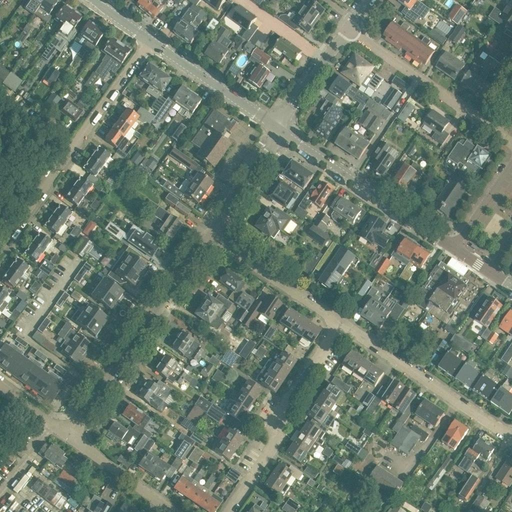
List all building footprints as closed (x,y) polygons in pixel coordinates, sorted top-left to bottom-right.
[(34,16),(38,9),(44,0),(29,0),(28,2),(30,3),(25,10),(34,16)] [(53,0),(44,0),(38,9),(46,15),(42,21),(47,24),(51,18),(48,16),(57,3),(53,0)] [(140,10),(145,14),(155,0),(141,0),(137,6),(141,9),(140,10)] [(155,0),(145,14),(150,18),(151,16),(154,19),(164,7),(161,5),(164,0),(174,0),(179,4),(182,0),(155,0)] [(204,0),(220,11),(228,0),(204,0)] [(312,19),(317,22),(324,11),(314,4),(316,0),(304,0),(307,1),(300,11),(312,19)] [(423,20),(430,11),(417,1),(415,0),(398,0),(398,2),(406,8),(401,14),(415,23),(419,17),(423,20)] [(447,18),(458,25),(467,12),(457,5),(447,18)] [(50,35),(38,50),(43,54),(49,45),(54,39),(73,13),(64,7),(55,20),(60,24),(51,36),(50,35)] [(232,19),(250,32),(259,20),(241,7),(232,19)] [(504,22),(511,27),(511,12),(509,10),(507,9),(503,14),(495,9),(489,19),(499,25),(501,27),(504,22)] [(173,32),(182,39),(198,17),(193,13),(193,12),(192,12),(193,12),(190,10),(173,32)] [(292,14),(285,24),(295,31),(298,27),(308,34),(317,22),(312,19),(300,11),(296,17),(292,14)] [(73,13),(54,39),(58,41),(62,35),(67,39),(81,19),(73,13)] [(169,19),(163,15),(160,20),(165,24),(169,19)] [(198,17),(182,39),(191,45),(200,33),(196,30),(203,20),(198,17)] [(392,46),(407,25),(404,23),(400,28),(392,22),(383,36),(386,38),(385,40),(392,46)] [(77,56),(96,29),(88,23),(79,36),(80,36),(75,43),(78,46),(73,53),(77,55),(77,56)] [(27,25),(17,40),(22,44),(32,28),(27,25)] [(404,51),(413,37),(406,32),(410,27),(407,25),(392,46),(400,51),(401,49),(404,51)] [(491,36),(499,41),(504,34),(501,32),(503,28),(501,27),(499,25),(491,36)] [(459,26),(450,40),(456,44),(466,31),(459,26)] [(220,46),(225,38),(227,39),(230,34),(222,28),(218,34),(219,34),(214,42),(214,41),(205,54),(220,65),(228,52),(220,46)] [(95,47),(104,34),(96,29),(77,56),(73,62),(77,65),(81,59),(86,52),(89,54),(95,47)] [(447,41),(435,32),(431,38),(444,46),(447,41)] [(500,65),(511,47),(511,40),(504,36),(500,42),(489,58),(500,65)] [(413,60),(427,39),(424,37),(421,42),(413,37),(404,51),(407,53),(405,55),(413,60)] [(88,89),(98,77),(99,76),(103,71),(120,45),(111,39),(102,52),(106,55),(102,61),(103,62),(95,73),(93,74),(84,86),(88,89)] [(295,63),(302,53),(281,39),(274,48),(295,63)] [(427,39),(413,60),(420,65),(422,63),(425,65),(434,52),(427,46),(430,42),(427,39)] [(246,44),(240,40),(234,49),(240,53),(246,44)] [(255,46),(262,50),(265,45),(258,41),(255,46)] [(243,51),(250,55),(255,48),(248,43),(243,51)] [(49,45),(43,54),(41,57),(47,62),(56,50),(49,45)] [(114,74),(121,65),(130,52),(120,45),(103,71),(99,76),(98,77),(103,80),(110,71),(114,74)] [(266,66),(271,59),(257,49),(252,57),(249,61),(255,65),(253,67),(247,75),(250,77),(247,80),(259,89),(270,73),(263,69),(265,66),(266,66)] [(456,81),(466,67),(446,53),(436,68),(456,81)] [(342,74),(360,86),(360,84),(367,89),(368,87),(375,92),(384,80),(376,75),(375,77),(369,73),(372,68),(355,56),(342,74)] [(480,78),(488,66),(484,63),(480,70),(474,66),(470,72),(461,85),(471,92),(480,78)] [(144,83),(149,86),(159,72),(148,65),(139,79),(144,83)] [(480,78),(471,92),(481,98),(489,86),(484,82),(488,75),(492,69),(488,66),(480,78)] [(51,86),(59,74),(51,69),(44,80),(51,86)] [(159,72),(149,86),(161,94),(170,80),(159,72)] [(10,75),(2,85),(13,93),(21,83),(10,75)] [(370,100),(350,86),(339,78),(333,87),(332,86),(328,90),(330,91),(330,92),(340,100),(345,93),(365,107),(370,100)] [(408,87),(409,86),(402,81),(398,87),(405,92),(408,87)] [(181,108),(191,95),(181,88),(172,101),(168,98),(166,102),(158,114),(155,118),(154,118),(152,121),(154,121),(155,122),(157,123),(159,123),(161,122),(163,121),(164,119),(165,118),(166,116),(172,108),(176,104),(181,108)] [(137,105),(140,101),(131,94),(127,99),(137,105)] [(52,111),(60,101),(52,95),(44,106),(52,111)] [(191,95),(181,108),(187,112),(184,117),(188,120),(201,102),(191,95)] [(332,105),(336,99),(329,95),(325,101),(327,102),(332,106),(332,105)] [(151,109),(158,114),(166,102),(159,97),(151,109)] [(389,99),(384,106),(390,110),(395,103),(389,99)] [(370,100),(365,107),(386,121),(391,114),(370,100)] [(67,118),(75,107),(67,101),(59,112),(67,118)] [(332,105),(332,106),(327,102),(321,111),(326,114),(314,132),(326,140),(338,123),(336,122),(338,119),(343,122),(347,116),(332,105)] [(75,107),(67,118),(74,123),(82,112),(75,107)] [(154,118),(141,108),(135,116),(127,110),(119,121),(130,129),(137,120),(143,124),(146,124),(149,125),(154,118)] [(229,121),(213,109),(189,143),(200,151),(197,156),(196,156),(196,157),(203,162),(202,164),(205,165),(206,164),(213,169),(214,169),(214,168),(217,163),(218,164),(218,163),(218,162),(221,157),(222,158),(222,157),(226,151),(226,152),(227,151),(226,151),(230,146),(231,145),(230,145),(231,145),(223,139),(224,138),(222,137),(225,132),(230,135),(237,125),(230,120),(229,121)] [(442,146),(449,136),(443,131),(449,123),(432,112),(424,124),(435,133),(431,139),(442,146)] [(373,134),(381,122),(366,113),(358,124),(353,121),(336,145),(358,160),(375,136),(373,134)] [(123,139),(130,129),(119,121),(112,131),(123,139)] [(170,138),(177,143),(186,130),(179,125),(170,138)] [(116,149),(123,139),(112,131),(104,141),(116,149)] [(461,172),(476,149),(466,142),(466,143),(463,141),(461,142),(459,144),(458,143),(448,159),(448,160),(446,162),(447,168),(454,172),(456,169),(461,172)] [(391,149),(382,143),(374,155),(379,158),(371,169),(383,177),(395,159),(387,154),(391,149)] [(476,149),(461,172),(471,178),(474,173),(476,174),(480,169),(482,171),(491,156),(477,147),(476,149)] [(99,149),(91,160),(102,168),(110,158),(99,149)] [(205,195),(212,184),(199,175),(202,170),(174,149),(169,156),(192,172),(189,176),(194,180),(190,184),(205,195)] [(123,160),(126,156),(118,150),(115,154),(123,160)] [(138,151),(130,162),(136,167),(145,156),(138,151)] [(87,165),(84,170),(90,175),(88,178),(97,185),(99,181),(95,178),(102,168),(91,160),(87,165)] [(149,161),(145,166),(151,171),(155,165),(149,161)] [(298,166),(293,162),(283,176),(281,175),(277,181),(279,182),(270,197),(286,207),(299,188),(304,191),(313,176),(312,175),(313,174),(308,171),(308,172),(303,169),(304,168),(298,165),(298,166)] [(411,168),(408,165),(405,163),(391,183),(405,192),(415,177),(418,179),(421,174),(419,172),(421,168),(414,163),(411,168)] [(113,176),(119,180),(123,176),(116,171),(113,176)] [(466,185),(471,178),(461,172),(456,178),(454,177),(451,181),(449,180),(445,185),(447,186),(433,208),(448,218),(468,187),(466,185)] [(116,184),(119,180),(113,176),(110,180),(113,182),(116,184)] [(78,182),(73,189),(84,197),(92,187),(100,193),(103,189),(97,185),(88,178),(85,182),(84,182),(81,179),(78,182)] [(190,185),(185,181),(180,187),(181,190),(179,192),(174,189),(175,188),(166,182),(161,188),(170,195),(179,201),(179,200),(180,201),(183,196),(197,205),(205,195),(190,184),(190,185)] [(111,192),(116,184),(113,182),(108,190),(111,192)] [(317,190),(312,187),(298,208),(306,213),(312,203),(321,209),(333,190),(323,183),(318,189),(317,189),(317,190)] [(73,189),(66,199),(77,208),(84,197),(73,189)] [(173,208),(179,201),(170,195),(165,202),(173,208)] [(344,225),(347,220),(353,224),(355,222),(358,224),(366,213),(356,207),(355,209),(342,200),(339,198),(332,209),(335,211),(331,216),(332,219),(333,221),(334,222),(335,222),(336,223),(337,224),(339,225),(340,225),(341,225),(344,225)] [(93,203),(99,208),(102,204),(96,199),(93,203)] [(186,217),(191,211),(179,202),(174,209),(186,217)] [(90,208),(96,212),(99,208),(93,203),(90,208)] [(170,216),(160,209),(150,203),(145,210),(151,215),(157,219),(164,224),(178,234),(184,225),(170,216)] [(53,217),(64,225),(71,215),(60,207),(53,217)] [(292,219),(277,209),(274,213),(269,210),(262,219),(280,232),(280,231),(283,233),(292,219)] [(313,226),(324,234),(328,228),(325,227),(330,219),(322,214),(313,226)] [(147,220),(154,224),(157,219),(151,215),(147,220)] [(56,235),(64,225),(53,217),(45,227),(56,235)] [(359,229),(363,231),(360,237),(373,246),(375,243),(384,248),(390,239),(381,233),(386,226),(384,225),(385,224),(379,220),(378,221),(372,217),(366,227),(361,224),(359,229)] [(274,240),(280,232),(262,219),(257,228),(274,240)] [(96,225),(90,221),(86,227),(90,229),(94,229),(96,225)] [(178,234),(164,224),(162,226),(160,224),(158,228),(160,230),(158,232),(172,242),(178,234)] [(124,235),(109,225),(105,231),(119,242),(122,238),(124,235)] [(331,238),(324,234),(313,226),(307,236),(324,248),(331,238)] [(72,231),(78,236),(82,231),(75,227),(72,231)] [(151,243),(153,241),(133,227),(126,237),(124,235),(122,238),(128,242),(151,259),(158,249),(151,243)] [(75,240),(78,236),(72,231),(69,236),(75,240)] [(32,245),(44,253),(51,243),(40,234),(32,245)] [(82,258),(92,244),(85,239),(75,253),(82,258)] [(407,266),(419,248),(406,239),(400,248),(398,252),(396,250),(391,256),(407,266)] [(36,263),(44,253),(32,245),(25,255),(36,263)] [(64,254),(67,250),(61,245),(58,249),(64,254)] [(125,253),(118,262),(122,265),(123,266),(141,279),(142,277),(143,278),(148,272),(148,271),(147,271),(149,269),(137,261),(141,256),(140,256),(136,253),(130,249),(129,248),(128,248),(125,253)] [(407,266),(405,269),(401,276),(409,281),(413,275),(409,272),(413,265),(421,270),(431,255),(421,248),(419,248),(407,266)] [(356,267),(360,261),(342,249),(319,282),(333,291),(337,284),(339,286),(343,279),(341,278),(351,264),(356,267)] [(329,249),(320,263),(323,265),(326,264),(332,254),(332,251),(329,249)] [(55,255),(49,263),(55,268),(61,259),(55,255)] [(309,275),(319,260),(313,256),(303,271),(309,275)] [(374,271),(382,277),(392,263),(383,257),(379,264),(375,270),(374,271)] [(10,270),(21,279),(28,268),(17,260),(10,270)] [(373,260),(370,266),(375,270),(379,264),(373,260)] [(39,270),(48,277),(51,273),(55,268),(49,263),(45,261),(41,267),(39,270)] [(111,273),(108,277),(111,279),(120,285),(123,281),(130,286),(134,289),(136,287),(136,288),(141,282),(141,281),(140,280),(141,279),(123,266),(122,265),(118,262),(112,272),(111,273)] [(468,282),(441,263),(438,268),(437,267),(426,282),(428,283),(424,288),(423,287),(412,303),(428,314),(434,305),(450,316),(459,303),(457,301),(466,288),(465,287),(468,282)] [(82,268),(78,274),(83,278),(87,272),(89,273),(92,269),(86,264),(82,268)] [(25,281),(21,279),(10,270),(2,281),(13,289),(18,283),(22,286),(25,281)] [(38,270),(35,275),(40,279),(41,280),(45,275),(38,270)] [(238,295),(245,284),(241,282),(242,282),(226,271),(219,281),(238,295)] [(79,284),(83,278),(78,274),(74,280),(79,284)] [(98,288),(117,302),(124,293),(104,279),(98,288)] [(32,287),(38,291),(41,287),(35,283),(32,287)] [(34,296),(38,291),(32,287),(28,291),(34,296)] [(111,311),(117,302),(98,288),(91,297),(111,311)] [(371,323),(382,306),(377,303),(380,299),(376,296),(378,292),(372,288),(363,302),(369,306),(361,317),(371,323)] [(73,293),(70,297),(82,305),(85,301),(81,298),(82,297),(74,291),(73,293)] [(60,299),(65,302),(69,296),(64,293),(60,299)] [(240,298),(233,293),(228,299),(246,312),(254,301),(243,294),(240,298)] [(214,302),(207,298),(201,306),(221,320),(232,305),(218,295),(214,302)] [(270,321),(281,305),(269,296),(262,306),(256,302),(250,311),(241,324),(248,328),(257,315),(258,313),(270,321)] [(490,325),(502,307),(489,298),(480,312),(474,321),(487,329),(490,324),(490,325)] [(61,308),(65,302),(60,299),(56,305),(61,308)] [(382,306),(371,323),(380,329),(387,319),(395,324),(404,310),(396,304),(391,312),(382,306)] [(89,306),(82,315),(102,329),(108,320),(89,306)] [(195,315),(217,331),(223,322),(221,320),(201,306),(200,309),(198,309),(196,312),(197,313),(195,315)] [(11,315),(17,319),(20,315),(14,310),(11,315)] [(247,314),(242,310),(235,320),(241,324),(247,314)] [(290,331),(299,317),(288,310),(279,324),(290,331)] [(78,311),(71,320),(76,324),(95,338),(102,329),(82,315),(78,311)] [(509,334),(511,329),(511,313),(500,329),(509,334)] [(14,323),(17,319),(11,315),(8,319),(14,323)] [(301,338),(310,324),(299,317),(290,331),(301,338)] [(42,325),(46,328),(51,322),(46,319),(42,325)] [(310,324),(301,338),(311,345),(321,331),(310,324)] [(42,334),(46,328),(42,325),(37,330),(42,334)] [(270,327),(263,338),(269,341),(276,331),(270,327)] [(71,330),(63,340),(65,341),(86,356),(93,346),(77,335),(75,334),(71,330)] [(176,340),(199,357),(203,352),(198,348),(200,346),(194,342),(181,333),(176,340)] [(492,345),(498,337),(492,333),(487,341),(492,345)] [(450,344),(468,355),(473,347),(455,336),(450,344)] [(198,363),(201,358),(199,357),(176,340),(170,348),(178,353),(189,361),(191,359),(198,363)] [(65,341),(60,348),(63,350),(61,354),(78,366),(83,359),(86,356),(65,341)] [(239,356),(245,360),(255,347),(249,342),(239,356)] [(0,367),(3,369),(17,348),(11,344),(9,347),(5,344),(0,351),(0,367)] [(507,365),(511,358),(511,344),(501,361),(507,365)] [(289,355),(293,349),(288,346),(284,352),(289,355)] [(257,352),(264,356),(266,352),(259,347),(257,352)] [(12,376),(25,358),(22,356),(24,353),(17,348),(3,369),(12,376)] [(293,349),(289,355),(300,362),(304,357),(293,349)] [(456,380),(469,361),(469,360),(466,365),(456,358),(459,354),(451,349),(438,368),(456,380)] [(238,358),(227,351),(220,362),(231,369),(238,358)] [(261,360),(264,356),(257,352),(254,356),(261,360)] [(275,364),(289,373),(296,362),(282,353),(275,364)] [(353,373),(362,360),(352,353),(343,366),(353,373)] [(183,380),(190,385),(193,380),(181,372),(183,370),(177,365),(165,356),(159,364),(183,380)] [(208,363),(216,368),(220,362),(212,357),(208,363)] [(25,358),(12,376),(22,383),(37,362),(30,358),(28,361),(25,358)] [(289,373),(275,364),(269,360),(262,370),(282,384),(289,373)] [(364,381),(373,367),(362,360),(353,373),(364,381)] [(474,392),(484,377),(480,374),(474,370),(477,366),(469,361),(456,380),(474,392)] [(32,390),(44,372),(41,370),(43,367),(37,362),(22,383),(32,390)] [(174,382),(179,386),(183,380),(159,364),(154,371),(160,376),(172,384),(174,382)] [(199,375),(207,380),(215,369),(209,365),(206,370),(203,368),(199,375)] [(502,374),(509,379),(511,373),(511,368),(508,365),(502,374)] [(373,367),(364,381),(374,388),(384,374),(373,367)] [(275,394),(282,384),(262,370),(255,381),(275,394)] [(214,375),(221,380),(224,375),(217,371),(214,375)] [(44,372),(32,390),(41,397),(56,376),(49,372),(47,375),(44,372)] [(491,404),(501,388),(491,382),(494,377),(493,376),(488,373),(487,372),(484,377),(474,392),(491,404)] [(218,384),(221,380),(214,375),(211,380),(218,384)] [(56,376),(41,397),(51,404),(64,386),(60,384),(62,381),(56,376)] [(335,378),(331,383),(342,390),(345,385),(335,378)] [(155,387),(147,381),(141,389),(163,404),(171,392),(158,383),(155,387)] [(240,392),(254,401),(261,391),(247,382),(240,392)] [(368,408),(365,412),(371,417),(382,401),(384,403),(386,404),(386,405),(392,409),(406,389),(395,382),(388,391),(383,399),(377,395),(375,398),(368,408)] [(504,384),(501,388),(491,404),(509,416),(511,410),(511,395),(509,393),(511,389),(504,384)] [(341,408),(348,397),(343,394),(329,385),(322,395),(335,404),(341,408)] [(345,385),(342,390),(347,394),(351,389),(345,385)] [(162,411),(165,406),(163,404),(141,389),(136,396),(149,405),(150,403),(162,411)] [(406,389),(392,409),(398,413),(398,412),(403,416),(406,411),(410,405),(416,396),(406,389)] [(247,412),(254,401),(240,392),(233,403),(230,401),(247,412)] [(370,394),(363,404),(368,408),(375,398),(370,394)] [(331,411),(335,404),(322,395),(315,406),(335,419),(338,415),(331,411)] [(195,406),(205,413),(206,414),(212,405),(200,398),(195,406)] [(240,423),(247,412),(230,401),(227,405),(230,407),(226,414),(213,405),(209,410),(222,419),(228,423),(231,417),(240,423)] [(435,428),(444,415),(425,402),(416,415),(413,420),(421,426),(424,421),(435,428)] [(130,405),(122,416),(135,425),(133,428),(132,429),(140,434),(139,435),(148,441),(149,439),(152,435),(144,429),(150,420),(144,416),(130,405)] [(197,424),(205,413),(195,406),(187,417),(197,424)] [(335,419),(315,406),(307,416),(321,426),(324,421),(329,425),(333,418),(335,419)] [(219,424),(222,419),(209,410),(206,415),(219,424)] [(356,420),(360,414),(353,410),(349,415),(356,420)] [(403,416),(392,431),(398,434),(411,414),(406,411),(403,416)] [(461,440),(468,431),(455,422),(449,432),(442,442),(454,451),(461,440)] [(108,431),(108,432),(114,436),(121,441),(127,445),(130,440),(132,437),(135,439),(136,440),(132,446),(135,452),(139,454),(143,448),(143,449),(148,441),(139,435),(140,434),(132,429),(129,427),(126,431),(114,423),(108,431)] [(301,433),(319,446),(321,447),(324,442),(320,440),(325,434),(308,423),(301,433)] [(192,434),(193,434),(197,428),(192,424),(187,431),(192,434)] [(404,426),(391,445),(408,457),(419,440),(424,443),(429,436),(414,426),(411,431),(404,426)] [(373,433),(366,428),(363,434),(370,438),(373,433)] [(222,442),(236,451),(243,440),(229,431),(222,442)] [(315,452),(319,446),(301,433),(294,443),(308,453),(311,455),(313,451),(315,452)] [(181,434),(178,438),(181,441),(191,448),(195,443),(181,434)] [(193,434),(192,435),(189,439),(195,443),(200,446),(204,441),(193,434)] [(148,441),(143,449),(148,452),(155,443),(150,440),(149,441),(148,441)] [(212,451),(215,453),(228,462),(236,451),(222,442),(220,440),(218,441),(217,441),(215,442),(214,444),(213,445),(213,446),(212,448),(212,449),(212,451)] [(488,445),(480,440),(472,452),(470,450),(464,458),(465,459),(458,468),(467,474),(470,470),(474,463),(475,463),(476,462),(480,458),(479,457),(488,445)] [(171,455),(176,459),(182,462),(192,448),(191,448),(181,441),(171,455)] [(349,442),(345,448),(357,456),(361,450),(349,442)] [(308,453),(294,443),(287,455),(300,464),(301,463),(304,466),(307,461),(303,459),(308,453)] [(50,448),(45,445),(38,454),(55,467),(57,464),(61,467),(66,460),(62,457),(64,454),(52,445),(50,448)] [(488,462),(490,458),(489,458),(494,449),(488,445),(479,457),(480,458),(476,462),(475,463),(474,463),(470,470),(467,474),(471,476),(458,496),(467,502),(480,482),(476,480),(487,464),(485,463),(487,461),(488,462)] [(195,448),(187,460),(196,465),(204,454),(195,448)] [(144,458),(139,467),(150,474),(158,461),(147,454),(148,452),(143,449),(139,455),(144,458)] [(330,459),(332,455),(325,450),(322,454),(330,459)] [(358,456),(364,460),(368,454),(362,450),(358,456)] [(120,456),(117,461),(127,469),(131,464),(120,456)] [(446,472),(453,462),(448,458),(441,468),(446,472)] [(176,471),(182,462),(176,459),(170,467),(176,471)] [(509,487),(511,482),(511,461),(508,459),(496,478),(509,487)] [(347,460),(342,467),(347,470),(351,464),(347,460)] [(158,461),(150,474),(160,482),(169,469),(158,461)] [(273,475),(287,484),(292,476),(299,481),(303,474),(291,466),(288,470),(280,464),(273,475)] [(319,474),(308,467),(304,472),(315,479),(319,474)] [(404,485),(377,467),(367,481),(394,499),(404,485)] [(193,482),(188,478),(192,471),(188,468),(173,490),(183,496),(193,482)] [(235,484),(237,480),(241,475),(231,469),(225,477),(235,484)] [(63,471),(57,479),(63,483),(60,488),(67,493),(70,489),(76,480),(63,471)] [(193,503),(202,488),(197,485),(202,478),(197,475),(193,482),(183,496),(193,503)] [(290,487),(287,484),(273,475),(266,486),(279,495),(280,494),(283,496),(290,487)] [(207,491),(215,480),(211,477),(203,488),(202,488),(193,503),(202,509),(212,495),(207,491)] [(31,490),(59,510),(66,500),(38,480),(31,490)] [(316,483),(310,480),(307,485),(312,489),(316,483)] [(394,499),(382,491),(379,496),(391,504),(394,499)] [(212,495),(202,509),(206,511),(215,511),(222,502),(212,495)] [(479,496),(469,510),(472,511),(484,511),(490,504),(479,496)] [(108,511),(111,507),(109,506),(109,504),(106,502),(103,503),(94,498),(87,510),(89,511),(108,511)] [(296,511),(300,506),(289,499),(286,505),(296,511)] [(425,511),(428,511),(432,507),(425,503),(421,510),(425,511)]
